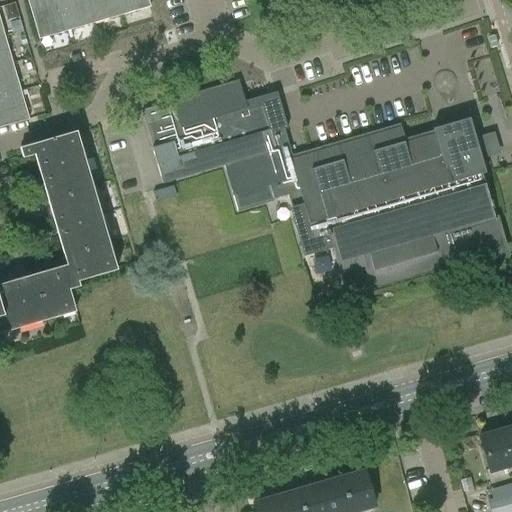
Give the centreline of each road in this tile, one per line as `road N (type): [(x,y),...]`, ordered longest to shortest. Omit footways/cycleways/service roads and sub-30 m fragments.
road 1 (residential): [(0,143),(96,114),(130,61),(214,34),(267,44),(305,35),(363,42),(504,0)]
road 2 (tertiary): [(415,387),(0,505)]
road 3 (tertiary): [(48,511),(420,403)]
road 4 (unknown): [(431,21),(427,67),(305,106)]
